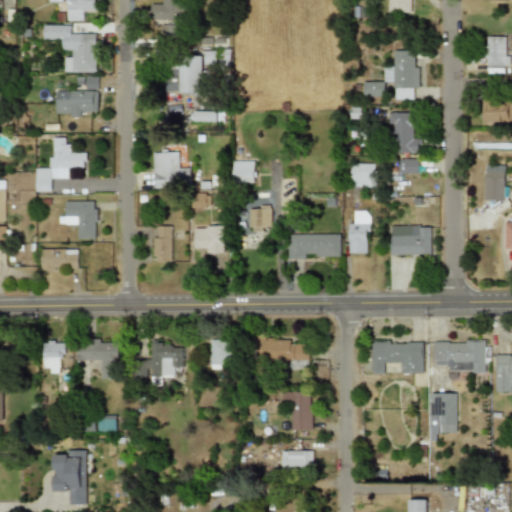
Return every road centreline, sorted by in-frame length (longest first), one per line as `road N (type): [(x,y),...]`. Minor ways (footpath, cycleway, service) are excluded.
road 1 (tertiary): [(0,308),(511,303)]
road 2 (residential): [(131,307),(127,0)]
road 3 (residential): [(457,304),(453,0)]
road 4 (residential): [(347,511),(346,305)]
